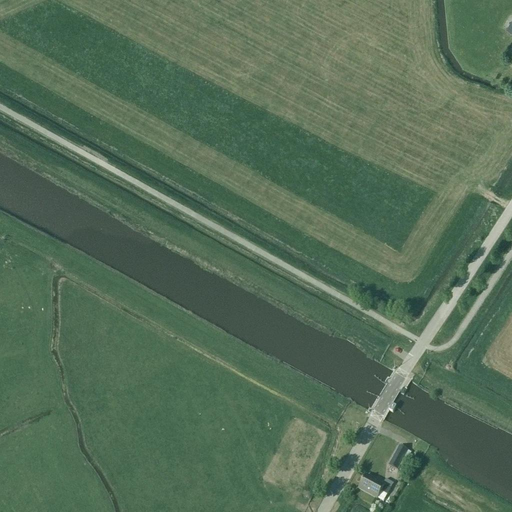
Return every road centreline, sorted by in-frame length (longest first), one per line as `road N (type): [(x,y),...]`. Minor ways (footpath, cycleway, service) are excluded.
road 1 (tertiary): [(322,511),(421,342)]
road 2 (tertiary): [(511,206),(421,342)]
